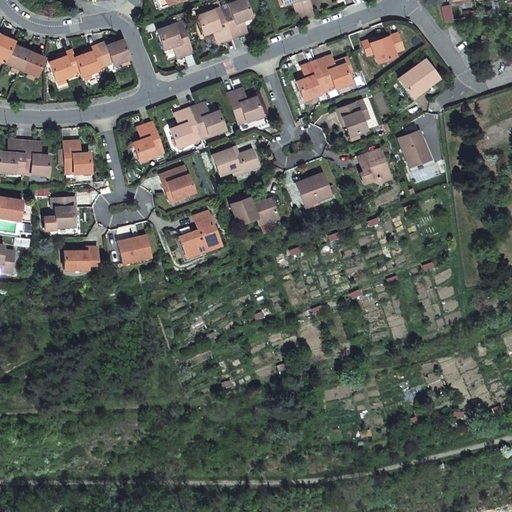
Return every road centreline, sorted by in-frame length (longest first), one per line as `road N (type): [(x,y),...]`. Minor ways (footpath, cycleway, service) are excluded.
road 1 (track): [(181,399),(185,408),(293,444),(323,445),(435,416),(466,420),(511,411)]
road 2 (track): [(511,305),(436,334),(181,399)]
road 3 (track): [(0,375),(124,321),(132,310),(126,304),(0,328)]
road 4 (track): [(181,399),(0,412)]
road 5 (residential): [(511,69),(467,83),(431,28),(400,0)]
road 6 (residential): [(400,0),(261,54)]
road 7 (residential): [(1,0),(30,25),(117,16),(126,27)]
